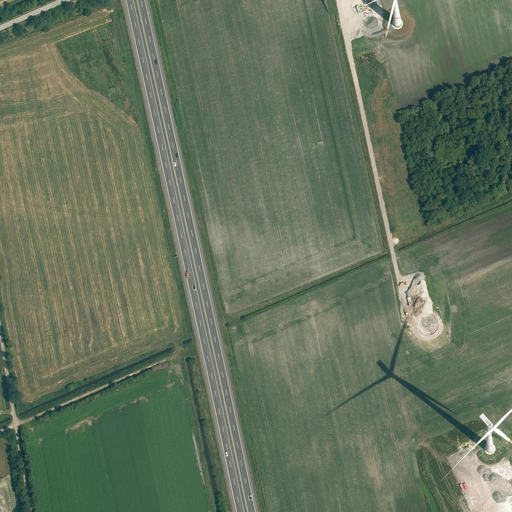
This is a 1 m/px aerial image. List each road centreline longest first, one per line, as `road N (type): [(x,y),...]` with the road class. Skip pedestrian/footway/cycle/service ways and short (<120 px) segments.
road 1 (motorway): [(251,511),(140,0)]
road 2 (motorway): [(129,0),(239,511)]
road 3 (track): [(338,0),(397,276)]
